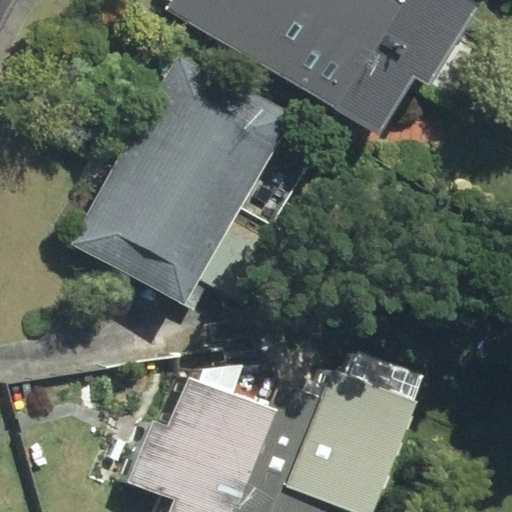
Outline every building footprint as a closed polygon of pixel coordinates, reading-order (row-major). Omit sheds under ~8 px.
[(175,0),(170,9),(379,132),(412,75),(430,86),(479,4),(472,0),(175,0)] [(185,303),(289,115),(180,56),(76,243),(185,303)] [(330,501),(357,511),(374,511),(417,403),(334,371),(323,398),(283,383),(272,412),(249,470),(330,501)] [(170,511),(231,511),(249,470),(272,412),(189,379),(170,425),(154,418),(129,479),(176,498),(170,511)] [(249,470),(231,511),(325,511),(330,501),(249,470)]
